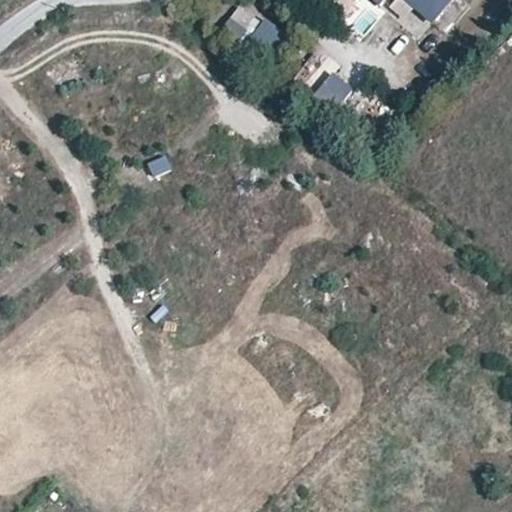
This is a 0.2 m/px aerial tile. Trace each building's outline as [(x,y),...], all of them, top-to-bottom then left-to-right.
[(404,0),(433,24),(453,0),(404,0)] [(265,26),(240,8),(223,32),(248,50),(265,26)] [(278,36),(265,26),(248,50),(260,59),(278,36)] [(426,41),(418,52),(438,67),(447,56),(426,41)] [(355,88),(334,71),(316,93),(337,110),(355,88)] [(395,137),(370,120),(360,135),(384,152),(395,137)] [(153,180),(174,170),(166,155),(146,166),(153,180)]
